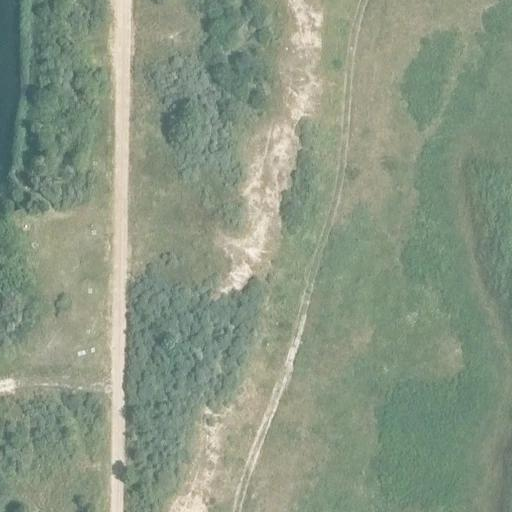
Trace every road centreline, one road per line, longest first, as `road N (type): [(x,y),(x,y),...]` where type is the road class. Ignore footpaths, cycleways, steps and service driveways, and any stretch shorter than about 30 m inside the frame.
road 1 (track): [(238,511),(339,187),(363,0)]
road 2 (track): [(117,373),(123,0)]
road 3 (track): [(115,511),(117,373)]
